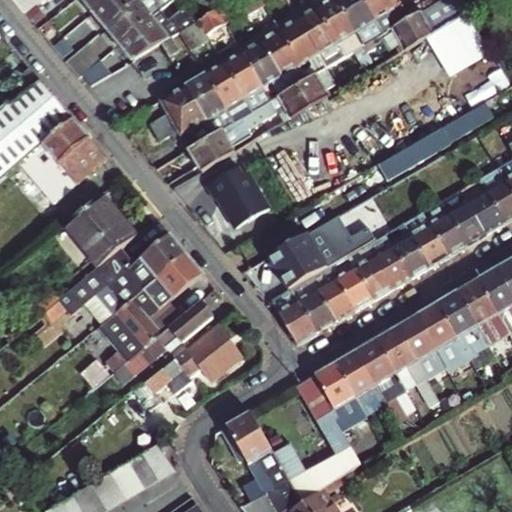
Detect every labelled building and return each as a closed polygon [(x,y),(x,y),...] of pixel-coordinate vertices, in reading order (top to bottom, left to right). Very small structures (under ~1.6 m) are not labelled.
[(35,5),(40,0),(11,0),(23,15),(35,5)] [(79,0),(92,14),(108,0),(79,0)] [(108,0),(92,14),(105,30),(141,0),(108,0)] [(141,0),(105,30),(119,47),(161,11),(173,0),(141,0)] [(260,0),(238,0),(236,2),(244,14),(263,3),(260,0)] [(365,48),(336,0),(334,0),(318,10),(348,58),(362,49),(365,48)] [(385,36),(363,0),(336,0),(365,48),(385,36)] [(404,16),(393,0),(363,0),(385,36),(407,23),(404,16)] [(478,11),(472,0),(454,0),(465,18),(469,16),(478,11)] [(365,48),(362,49),(373,68),(376,71),(447,29),(433,7),(414,19),(407,23),(385,36),(365,48)] [(136,62),(163,45),(181,34),(197,25),(192,19),(182,8),(169,20),(161,11),(119,47),(133,63),(136,62)] [(348,58),(318,10),(299,21),(328,70),(348,58)] [(226,25),(218,12),(199,24),(206,36),(226,25)] [(414,19),(411,12),(404,16),(407,23),(414,19)] [(328,70),(299,21),(280,32),(310,81),(317,76),(328,70)] [(310,81),(280,32),(261,43),(291,92),(310,81)] [(181,34),(163,45),(171,58),(189,47),(181,34)] [(291,92),(261,43),(243,54),(264,89),(273,84),(281,98),(291,92)] [(163,45),(136,62),(147,79),(174,62),(171,58),(163,45)] [(99,64),(85,46),(64,64),(79,82),(99,64)] [(264,89),(243,54),(224,66),(252,115),(264,108),(272,103),(264,89)] [(252,115),(224,66),(206,76),(227,111),(236,106),(239,113),(231,118),(235,125),(243,120),(249,117),(252,115)] [(43,84),(30,69),(14,82),(26,97),(43,84)] [(227,111),(206,76),(188,86),(218,135),(223,132),(233,126),(235,125),(231,118),(222,123),(218,116),(227,111)] [(317,76),(310,81),(291,92),(281,98),(279,99),(292,121),(331,98),(317,76)] [(0,185),(19,169),(24,166),(75,122),(43,84),(26,97),(12,109),(8,105),(0,110),(0,185)] [(218,135),(188,86),(161,103),(190,152),(218,135)] [(264,108),(252,115),(249,117),(255,127),(271,118),(264,108)] [(390,189),(484,134),(471,112),(377,167),(390,189)] [(243,120),(235,125),(233,126),(238,136),(249,130),(243,120)] [(40,184),(91,142),(75,122),(24,166),(19,169),(35,188),(40,184)] [(235,155),(223,132),(218,135),(190,152),(203,174),(235,155)] [(106,161),(91,142),(40,184),(35,188),(51,207),(106,161)] [(511,164),(500,171),(511,191),(511,164)] [(242,178),(237,169),(208,185),(234,230),(268,211),(248,175),(242,178)] [(494,174),(499,183),(485,191),(506,226),(511,222),(511,191),(500,171),(494,174)] [(216,212),(200,184),(184,192),(200,219),(216,212)] [(486,237),(506,226),(485,191),(466,202),(486,237)] [(137,237),(103,195),(65,225),(101,266),(119,251),(137,237)] [(293,286),(395,232),(376,198),(275,252),(293,286)] [(486,237),(466,202),(448,213),(469,247),(486,237)] [(469,247),(448,213),(428,225),(449,259),(469,247)] [(423,216),(405,227),(410,235),(431,270),(449,259),(428,225),(423,216)] [(431,270),(410,235),(391,246),(412,281),(431,270)] [(119,251),(101,266),(99,268),(62,298),(75,313),(112,283),(130,304),(187,258),(170,238),(133,269),(119,251)] [(391,246),(386,238),(368,249),(393,292),(412,281),(391,246)] [(368,249),(348,260),(353,269),(373,303),(393,292),(368,249)] [(187,258),(130,304),(117,315),(101,328),(130,363),(164,336),(149,317),(202,276),(187,258)] [(511,261),(498,270),(511,293),(511,261)] [(355,314),(373,303),(353,269),(340,277),(334,268),(329,271),(334,280),(355,314)] [(511,322),(511,293),(498,270),(479,281),(506,326),(511,322)] [(336,325),(355,314),(334,280),(321,287),(316,279),(310,282),(316,291),(326,308),(336,325)] [(506,326),(479,281),(460,293),(486,338),(506,326)] [(318,336),(336,325),(326,308),(316,291),(302,299),(297,290),(292,293),(298,302),(318,336)] [(486,338),(460,293),(439,305),(465,350),(473,346),(467,337),(473,334),(483,353),(492,348),(486,338)] [(298,347),(318,336),(298,302),(277,313),(298,347)] [(183,344),(213,320),(201,305),(164,336),(130,363),(114,376),(119,381),(162,346),(164,350),(179,338),(183,344)] [(465,350),(439,305),(418,318),(439,354),(444,362),(450,359),(445,351),(451,347),(457,355),(465,350)] [(439,354),(418,318),(396,330),(423,375),(436,367),(431,358),(439,354)] [(396,330),(377,342),(399,378),(407,373),(431,411),(441,406),(423,375),(396,330)] [(177,397),(195,384),(192,379),(202,371),(212,385),(240,363),(216,331),(149,385),(147,383),(135,392),(153,415),(168,404),(161,395),(170,389),(177,397)] [(399,378),(377,342),(357,354),(393,414),(403,430),(410,427),(396,403),(409,396),(399,378)] [(357,354),(337,366),(362,408),(373,401),(383,419),(393,414),(357,354)] [(362,408),(337,366),(316,378),(341,419),(362,408)] [(316,378),(298,389),(336,455),(306,473),(290,446),(274,455),(303,504),(323,491),(362,465),(336,421),(341,419),(316,378)] [(274,455),(252,416),(227,430),(265,495),(244,510),(244,511),(291,511),(303,504),(274,455)] [(171,465),(161,449),(147,457),(162,481),(176,472),(171,465)] [(162,481),(147,457),(134,464),(149,488),(162,481)] [(149,488),(134,464),(122,472),(137,496),(149,488)] [(137,496),(122,472),(111,478),(125,503),(137,496)] [(125,503),(111,478),(98,486),(112,511),(125,503)] [(110,511),(112,511),(98,486),(87,492),(98,511),(110,511)] [(337,511),(323,491),(303,504),(291,511),(337,511)] [(98,511),(87,492),(74,500),(80,511),(98,511)] [(80,511),(74,500),(61,507),(64,511),(80,511)]
